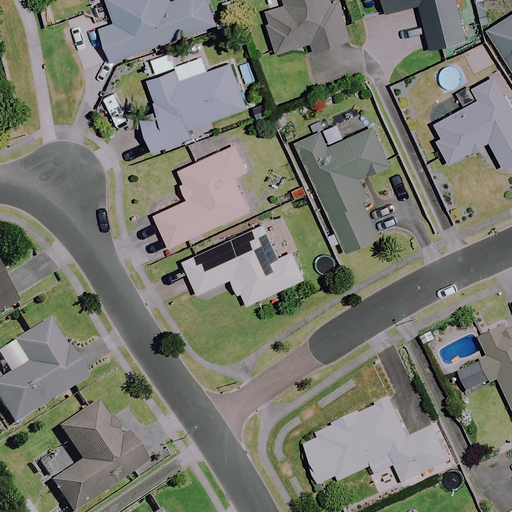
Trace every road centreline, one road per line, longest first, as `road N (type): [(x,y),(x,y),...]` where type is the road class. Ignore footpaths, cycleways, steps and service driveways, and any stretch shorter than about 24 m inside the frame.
road 1 (residential): [(206,429),(339,334),(511,245)]
road 2 (residential): [(206,429),(110,283),(66,186),(0,188)]
